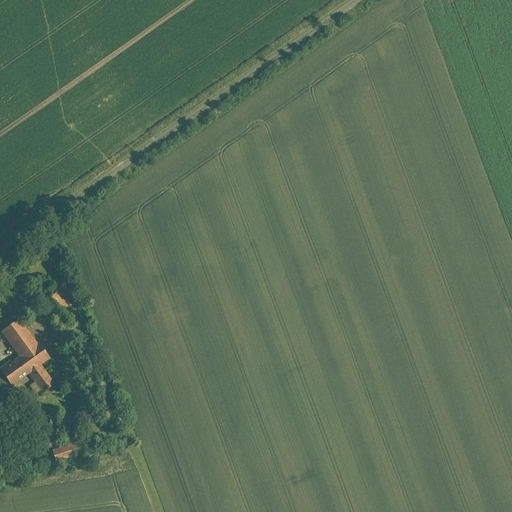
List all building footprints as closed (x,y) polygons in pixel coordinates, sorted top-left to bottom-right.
[(78,314),(60,287),(44,297),(61,324),(78,314)] [(34,343),(17,318),(0,329),(0,336),(13,356),(34,343)] [(45,359),(34,343),(13,356),(0,365),(0,376),(6,385),(27,371),(39,363),(45,359)] [(52,382),(39,363),(27,371),(39,390),(52,382)] [(90,450),(86,439),(50,451),(54,462),(90,450)]
